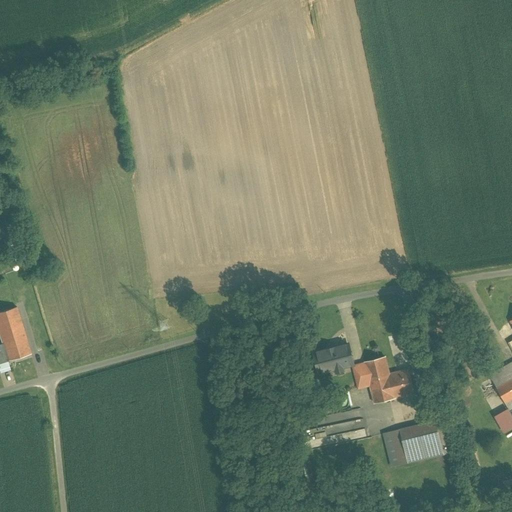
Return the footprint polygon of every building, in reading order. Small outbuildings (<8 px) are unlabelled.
[(0,336),(2,344),(8,361),(31,354),(17,307),(0,312),(0,336)] [(511,341),(508,343),(511,350),(511,363),(501,369),(490,375),(511,415),(511,341)] [(319,374),(353,365),(348,345),(314,353),(319,374)] [(385,357),(353,365),(359,388),(370,385),(375,404),(415,393),(409,370),(389,375),(385,357)] [(445,419),(391,432),(399,465),(448,453),(445,419)]
